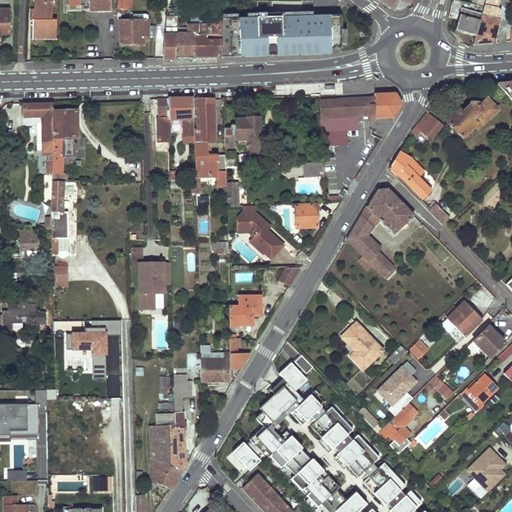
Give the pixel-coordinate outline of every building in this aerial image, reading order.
[(32,20),(32,40),(56,40),(56,20),(51,20),(52,0),(34,0),(34,10),(33,20),(32,20)] [(67,0),(68,7),(89,6),(90,13),(110,12),(109,0),(67,0)] [(131,10),(131,0),(118,0),(118,9),(131,10)] [(471,4),(455,0),(452,0),(448,17),(458,20),(461,9),(481,14),(483,7),(471,4)] [(475,37),(472,45),(494,43),(501,13),(497,8),(498,3),(498,0),(485,0),(483,7),(481,14),(475,37)] [(222,15),(223,8),(218,7),(218,20),(213,20),(212,25),(189,26),(189,27),(187,27),(187,34),(177,35),(175,59),(184,58),(193,58),(195,35),(221,34),(222,19),(222,15)] [(475,37),(481,14),(461,9),(458,20),(455,31),(462,33),(475,37)] [(0,13),(0,34),(10,34),(9,14),(8,14),(0,14),(0,13)] [(256,14),(256,18),(246,19),(236,19),(222,19),(221,34),(221,39),(219,58),(330,55),(330,50),(340,49),(339,15),(335,15),(335,16),(265,18),(265,14),(256,14)] [(142,21),(119,21),(119,45),(143,44),(142,21)] [(165,28),(163,59),(175,59),(177,35),(177,28),(165,28)] [(195,35),(193,58),(206,58),(219,58),(221,39),(221,34),(195,35)] [(511,83),(496,85),(511,102),(511,83)] [(375,97),(319,100),(322,148),(348,146),(347,132),(359,131),(358,116),(370,115),(370,119),(394,117),(401,106),(394,94),(375,95),(375,97)] [(213,98),(196,99),(196,131),(193,131),(193,136),(196,178),(209,177),(209,175),(218,176),(218,186),(226,186),(226,185),(226,173),(226,167),(225,156),(209,156),(208,154),(207,143),(215,143),(213,98)] [(193,99),(157,100),(156,112),(168,113),(168,119),(175,119),(183,119),(183,137),(193,136),(193,131),(193,99)] [(458,109),(446,121),(461,138),(473,126),(476,129),(497,110),(486,99),(478,107),(477,105),(476,103),(470,103),(470,105),(462,113),(458,109)] [(51,113),(51,103),(23,104),(23,118),(26,118),(42,118),(42,151),(43,157),(46,157),(46,165),(52,165),(51,113)] [(76,151),(76,145),(74,143),(73,138),(77,138),(76,112),(51,113),(52,165),(52,174),(52,183),(62,183),(68,183),(68,175),(63,175),(62,158),(74,158),(74,153),(76,151)] [(168,113),(156,112),(157,141),(168,140),(168,119),(168,113)] [(443,125),(427,113),(412,131),(416,134),(419,131),(430,140),(443,125)] [(42,151),(42,118),(26,118),(26,126),(37,126),(37,151),(42,151)] [(248,154),(253,153),(259,153),(258,118),(246,118),(246,120),(236,120),(235,126),(234,125),(231,125),(230,129),(225,129),(225,149),(234,149),(234,137),(236,137),(236,139),(238,139),(238,145),(248,144),(248,154)] [(411,159),(400,152),(389,169),(395,176),(397,174),(422,200),(431,192),(406,165),(411,159)] [(235,153),(225,154),(225,156),(226,167),(234,167),(235,167),(235,153)] [(323,161),(302,161),(303,176),(323,175),(323,161)] [(58,239),(67,239),(67,217),(63,217),(63,213),(62,183),(52,183),(53,217),(53,224),(53,228),(53,240),(58,240),(58,239)] [(66,195),(74,195),(74,183),(66,183),(66,195)] [(226,199),(237,199),(236,184),(226,185),(226,186),(226,199)] [(317,186),(299,186),(300,198),(316,197),(316,194),(317,194),(317,186)] [(362,214),(347,240),(363,256),(358,261),(367,271),(373,266),(386,279),(395,271),(393,268),(378,252),(380,250),(366,236),(379,220),(394,235),(414,216),(399,200),(387,189),(377,190),(362,214)] [(227,208),(237,208),(237,199),(226,199),(227,208)] [(429,210),(446,227),(450,224),(447,220),(450,218),(436,204),(429,210)] [(316,206),(295,207),(296,229),(317,227),(316,206)] [(256,215),(256,207),(242,207),(242,215),(237,220),(238,229),(253,229),(259,235),(256,238),(251,244),(265,256),(266,255),(272,261),(282,250),(276,242),(264,231),(268,226),(256,215)] [(39,229),(21,230),(22,250),(40,249),(39,229)] [(253,229),(238,229),(238,234),(251,234),(256,238),(259,235),(253,229)] [(67,239),(58,239),(58,240),(58,255),(59,256),(60,256),(61,257),(62,257),(63,257),(65,257),(66,256),(67,255),(68,254),(67,239)] [(129,249),(130,263),(143,263),(142,248),(129,249)] [(171,287),(170,265),(138,265),(138,279),(141,279),(142,296),(139,296),(139,312),(155,311),(154,296),(164,296),(163,287),(171,287)] [(66,287),(66,267),(53,267),(53,287),(66,287)] [(299,270),(285,270),(279,282),(289,286),(299,270)] [(251,326),(252,317),(260,317),(260,297),(239,297),(239,308),(229,308),(229,328),(235,328),(238,326),(251,326)] [(464,337),(481,320),(464,302),(446,320),(454,327),(464,337)] [(9,312),(3,313),(3,317),(4,334),(13,334),(13,325),(23,325),(23,322),(27,322),(27,325),(33,325),(33,326),(46,326),(46,314),(38,314),(38,306),(18,306),(9,306),(9,312)] [(442,324),(450,331),(454,327),(446,320),(442,324)] [(64,332),(64,369),(82,369),(82,360),(91,360),(91,379),(106,380),(107,337),(121,337),(121,322),(86,321),(86,332),(64,332)] [(363,369),(382,351),(356,323),(341,337),(355,352),(350,356),(363,369)] [(489,358),(504,344),(488,327),(473,341),(480,349),(489,358)] [(236,338),(233,338),(233,336),(229,336),(230,354),(230,360),(230,370),(234,370),(240,370),(249,354),(236,355),(236,338)] [(418,340),(411,347),(419,355),(416,358),(418,359),(428,350),(418,340)] [(480,349),(473,341),(467,347),(474,354),(480,349)] [(511,343),(495,359),(501,365),(511,354),(511,343)] [(387,359),(393,364),(394,364),(406,352),(400,346),(387,359)] [(411,347),(408,350),(416,358),(419,355),(411,347)] [(211,360),(210,352),(200,353),(200,360),(211,360)] [(201,383),(230,382),(230,378),(230,370),(230,360),(225,360),(211,360),(200,360),(201,383)] [(415,371),(406,362),(401,367),(410,376),(415,371)] [(290,363),(279,374),(283,379),(270,391),(277,398),(281,402),(283,400),(291,408),(288,411),(289,413),(301,425),(313,414),(320,408),(321,407),(315,401),(320,396),(315,390),(304,401),(294,391),(306,380),(290,363)] [(184,366),(173,366),(173,375),(185,375),(184,366)] [(438,371),(433,366),(423,374),(428,380),(438,371)] [(511,366),(503,375),(509,381),(510,380),(511,378),(511,366)] [(401,367),(383,385),(390,391),(390,393),(384,399),(391,406),(388,410),(394,416),(411,399),(405,392),(415,382),(401,367)] [(186,382),(186,375),(185,375),(173,375),(173,398),(181,397),(192,397),(191,382),(186,382)] [(444,384),(436,375),(430,381),(438,390),(444,384)] [(481,404),(496,389),(484,376),(468,391),(481,404)] [(158,377),(158,394),(169,394),(169,377),(158,377)] [(383,385),(377,392),(384,399),(390,393),(390,391),(383,385)] [(466,388),(459,394),(461,396),(475,411),(477,412),(483,406),(481,404),(468,391),(466,388)] [(35,404),(0,403),(0,440),(11,440),(11,438),(37,438),(37,413),(45,413),(45,390),(35,390),(35,404)] [(187,461),(184,428),(186,428),(185,422),(184,422),(183,412),(182,412),(181,397),(173,398),(174,427),(168,427),(169,451),(170,466),(181,470),(187,461)] [(277,398),(273,402),(286,416),(289,413),(288,411),(291,408),(283,400),(281,402),(277,398)] [(246,439),(235,449),(250,465),(261,455),(268,448),(280,437),(272,429),(286,416),(273,402),(259,415),(266,423),(252,436),(253,438),(249,442),(246,439)] [(159,411),(173,409),(173,403),(158,405),(159,411)] [(402,408),(412,418),(417,413),(407,403),(402,408)] [(318,419),(310,427),(332,450),(340,442),(347,436),(352,430),(331,407),(325,412),(318,419)] [(325,412),(320,408),(313,414),(318,419),(325,412)] [(378,424),(363,408),(357,413),(363,419),(373,429),(378,424)] [(412,418),(402,408),(377,434),(383,440),(388,436),(397,445),(409,434),(403,427),(412,418)] [(366,436),(373,429),(363,419),(357,425),(366,436)] [(497,428),(505,436),(510,431),(502,423),(497,428)] [(168,427),(151,427),(150,481),(169,489),(176,478),(164,475),(164,464),(164,451),(169,451),(168,427)] [(273,453),(272,454),(283,466),(287,462),(297,473),(293,476),(304,488),(305,488),(317,477),(326,469),(314,457),(313,458),(303,447),(304,446),(293,434),(284,442),(273,453)] [(344,447),(336,455),(358,478),(366,470),(372,464),(379,458),(357,435),(351,441),(344,447)] [(347,436),(340,442),(344,447),(351,441),(347,436)] [(280,437),(268,448),(273,453),(284,442),(280,437)] [(466,471),(487,493),(505,475),(500,470),(505,465),(489,449),(466,471)] [(176,478),(181,470),(170,466),(169,451),(164,451),(164,464),(164,475),(176,478)] [(261,455),(250,465),(252,468),(263,458),(261,455)] [(371,475),(362,483),(384,506),(392,498),(399,492),(405,486),(383,463),(377,469),(371,475)] [(377,469),(372,464),(366,470),(371,475),(377,469)] [(27,472),(8,471),(8,481),(27,481),(27,472)] [(310,492),(309,493),(320,505),(323,502),(332,511),(335,511),(338,509),(340,511),(358,511),(369,502),(358,490),(349,498),(339,487),(341,485),(330,473),(322,481),(310,492)] [(429,483),(433,488),(443,479),(438,474),(429,483)] [(291,511),(257,475),(242,489),(263,511),(291,511)] [(317,476),(305,488),(310,492),(322,481),(317,476)] [(111,477),(96,477),(96,491),(111,491),(111,477)] [(397,503),(389,511),(411,511),(414,510),(421,503),(409,491),(404,496),(397,503)] [(399,492),(392,498),(397,503),(404,496),(399,492)] [(17,495),(3,496),(3,511),(28,511),(28,504),(17,505),(17,495)] [(135,511),(145,511),(145,497),(135,498),(135,511)]
